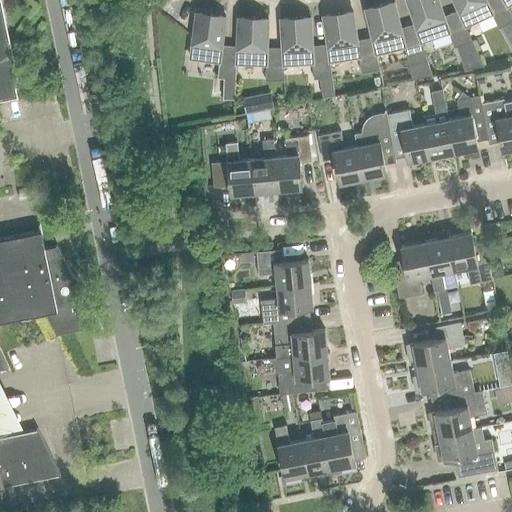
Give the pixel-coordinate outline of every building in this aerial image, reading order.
[(406,0),(421,42),(449,32),(438,0),(406,0)] [(452,0),(465,26),(466,26),(493,14),(486,0),(452,0)] [(395,2),(365,9),(373,37),(376,54),(406,46),(395,2)] [(499,28),(511,21),(511,14),(510,10),(494,18),(499,28)] [(359,57),(361,73),(380,69),(376,54),(373,37),(358,40),(353,12),(323,16),(327,44),(330,61),(359,57)] [(226,17),(196,13),(189,58),(220,62),(226,17)] [(0,96),(15,93),(16,97),(17,97),(0,17),(0,96)] [(330,61),(327,44),(312,46),(311,17),(280,19),(283,65),(312,63),(313,79),(320,78),(332,77),(330,61)] [(268,19),(238,18),(236,63),(266,64),(268,19)] [(471,41),(466,26),(465,26),(449,32),(454,47),(471,41)] [(422,46),(406,51),(409,65),(427,61),(422,46)] [(236,79),(236,68),(219,67),(217,78),(236,79)] [(265,81),(284,81),(284,69),(265,69),(265,81)] [(476,75),(478,84),(485,83),(484,73),(476,75)] [(423,117),(424,125),(431,158),(455,153),(448,120),(442,91),(431,93),(436,115),(423,117)] [(257,95),(261,110),(274,108),(271,92),(257,95)] [(486,129),(480,104),(479,97),(457,101),(460,118),(448,120),(455,153),(478,149),(476,142),(488,140),(486,129)] [(511,149),(511,101),(504,103),(503,100),(480,104),(486,129),(488,140),(489,145),(500,143),(502,152),(511,149)] [(269,109),(246,114),(248,124),(271,119),(269,109)] [(365,130),(365,133),(355,135),(357,147),(364,180),(387,175),(385,166),(397,163),(396,160),(387,115),(387,111),(385,112),(386,116),(375,118),(372,120),(369,123),(367,126),(365,130)] [(431,158),(424,125),(413,127),(410,111),(387,115),(396,160),(408,157),(409,163),(431,158)] [(364,180),(357,147),(345,150),(341,133),(318,138),(324,162),(335,160),(340,185),(364,180)] [(276,157),(278,191),(301,188),(298,163),(310,162),(308,138),(284,140),(286,156),(276,157)] [(252,160),(254,193),(255,193),(255,196),(265,195),(265,192),(278,191),(276,157),(274,141),(262,142),(263,159),(252,160)] [(214,188),(230,186),(231,195),(254,193),(252,160),(238,161),(236,144),(226,145),(228,162),(212,164),(214,188)] [(58,245),(58,248),(46,250),(42,231),(0,239),(0,371),(4,371),(5,371),(0,359),(0,322),(43,314),(52,338),(53,338),(53,337),(91,329),(92,330),(93,330),(80,295),(80,292),(80,290),(80,289),(80,287),(79,284),(78,281),(76,280),(74,278),(73,277),(60,245),(58,245)] [(470,234),(447,239),(454,271),(466,269),(469,286),(492,281),(485,244),(473,247),(470,234)] [(424,243),(431,275),(434,293),(436,292),(437,301),(446,299),(441,274),(454,271),(447,239),(424,243)] [(419,278),(431,275),(424,243),(401,248),(404,261),(392,263),(400,299),(422,295),(419,278)] [(276,274),(277,287),(311,283),(308,260),(283,262),(282,250),(257,253),(259,276),(276,274)] [(253,261),(253,252),(241,253),(242,262),(253,261)] [(505,275),(502,263),(491,265),(493,277),(505,275)] [(264,324),(274,323),(300,320),(299,309),(313,308),(311,283),(277,287),(279,300),(261,301),(264,324)] [(246,303),(245,289),(231,290),(232,304),(246,303)] [(449,304),(440,306),(441,314),(451,312),(449,304)] [(274,323),(277,358),(328,353),(325,330),(311,331),(310,319),(300,320),(274,323)] [(415,360),(417,369),(450,362),(447,349),(465,345),(460,323),(435,328),(437,340),(412,345),(407,346),(410,361),(415,360)] [(330,378),(328,353),(277,358),(269,359),(269,360),(275,360),(276,362),(279,371),(281,395),(306,392),(305,380),(330,378)] [(452,374),(450,362),(417,369),(419,377),(413,378),(416,393),(429,390),(431,402),(441,400),(474,394),(469,370),(452,374)] [(511,377),(511,373),(498,376),(500,387),(511,384),(511,377)] [(437,429),(439,437),(472,430),(469,418),(488,414),(483,392),(474,394),(441,400),(444,411),(434,413),(434,414),(428,415),(431,430),(437,429)] [(292,395),(283,397),(285,412),(294,410),(292,395)] [(331,469),(322,424),(321,419),(319,411),(308,414),(309,421),(313,438),(302,441),(309,476),(317,475),(317,478),(336,474),(331,469)] [(334,421),(322,424),(331,469),(336,474),(336,475),(337,474),(355,470),(354,464),(351,448),(363,445),(356,412),(333,416),(334,421)] [(310,481),(309,476),(302,441),(289,443),(285,426),(274,429),(284,477),(281,478),(283,485),(301,481),(300,478),(308,477),(309,482),(310,481)] [(454,458),(458,478),(497,470),(491,439),(484,441),(481,428),(472,430),(439,437),(441,445),(435,446),(438,461),(444,460),(454,458)] [(0,439),(0,487),(59,475),(60,476),(61,475),(36,429),(35,429),(35,430),(0,439)]
